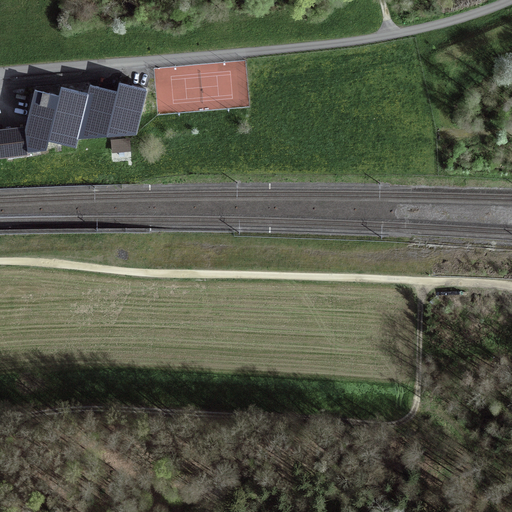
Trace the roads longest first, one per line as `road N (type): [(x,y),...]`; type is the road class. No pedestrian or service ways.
road 1 (track): [(0,420),(67,412),(389,423),(414,404),(422,279)]
road 2 (residential): [(0,74),(392,40),(511,5)]
road 3 (track): [(422,279),(0,261)]
